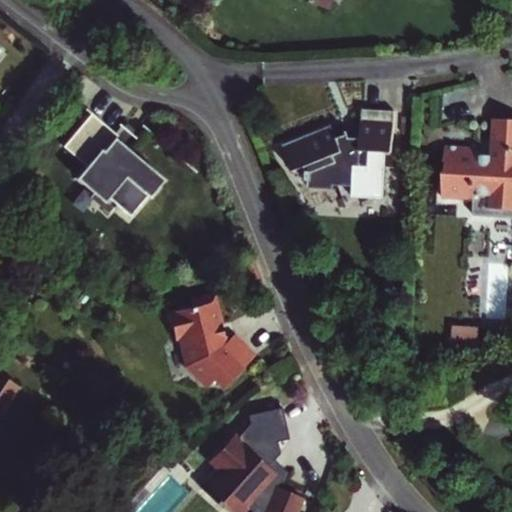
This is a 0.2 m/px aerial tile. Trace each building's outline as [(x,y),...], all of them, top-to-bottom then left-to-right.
[(375,135),(377,94),(346,93),(344,121),(334,121),(333,116),(320,119),(318,107),(267,118),(273,144),(288,141),(289,170),(315,172),(315,167),(335,168),(335,178),(365,180),(367,150),(347,149),(344,145),(344,137),(348,134),(375,135)] [(90,112),(61,144),(85,165),(74,177),(102,202),(106,197),(114,204),(112,207),(117,211),(119,208),(126,215),(157,185),(151,180),(156,174),(113,137),(115,134),(90,112)] [(442,166),(440,192),(475,194),(475,190),(495,191),(495,203),(511,204),(511,113),(490,112),(488,150),(477,149),(471,139),(470,142),(444,140),(443,155),(448,161),(442,166)] [(223,335),(213,289),(189,296),(191,301),(167,308),(175,334),(181,332),(190,365),(218,381),(225,379),(228,374),(238,380),(259,340),(233,326),(229,333),(223,335)] [(448,342),(473,343),(474,323),(450,322),(448,342)] [(296,511),(303,492),(282,485),(285,478),(267,464),(270,455),(273,445),(270,434),(281,430),(272,400),(238,410),(241,419),(229,435),(225,432),(213,448),(222,455),(214,466),(220,470),(204,492),(229,511),(240,498),(260,511),(296,511)] [(270,455),(267,464),(285,478),(288,469),(270,455)]
